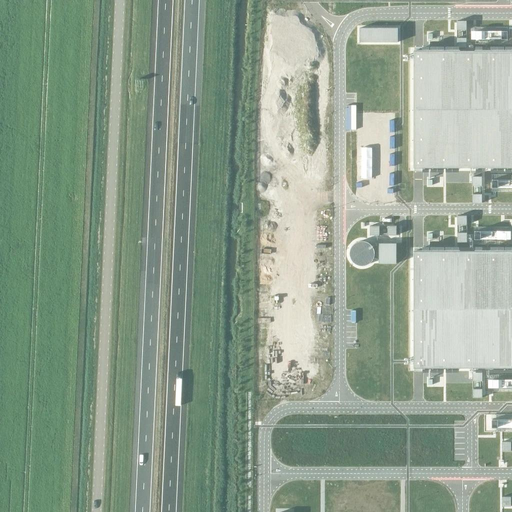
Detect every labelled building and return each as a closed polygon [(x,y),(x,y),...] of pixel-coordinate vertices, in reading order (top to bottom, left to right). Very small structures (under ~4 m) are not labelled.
[(458,28),(467,29),(467,20),(458,20),(458,28)] [(360,42),(398,43),(398,27),(360,26),(360,42)] [(457,45),(466,46),(467,37),(457,37),(457,45)] [(310,62),(311,41),(298,41),(298,59),(287,59),(287,61),(310,62)] [(511,51),(414,52),(414,167),(511,167),(511,51)] [(309,127),(287,127),(287,168),(309,168),(309,127)] [(472,184),(482,184),(482,175),(472,175),(472,184)] [(420,176),(420,186),(438,186),(437,176),(420,176)] [(511,176),(484,178),(485,189),(511,187),(511,176)] [(473,202),(483,202),(483,193),(473,193),(473,202)] [(458,223),(467,223),(467,215),(458,215),(458,223)] [(362,223),(362,233),(371,233),(371,223),(362,223)] [(380,224),(381,232),(389,232),(389,224),(380,224)] [(458,241),(467,241),(467,232),(458,232),(458,241)] [(344,239),(343,264),(366,265),(367,240),(344,239)] [(389,241),(371,241),(371,261),(389,262),(389,241)] [(511,251),(414,251),(414,367),(511,367),(511,251)] [(465,369),(465,380),(475,380),(475,369),(465,369)] [(511,387),(511,376),(486,377),(487,388),(511,387)] [(465,395),(475,396),(475,387),(465,386),(465,395)] [(307,416),(307,429),(328,430),(328,423),(323,423),(323,416),(307,416)] [(511,426),(511,416),(483,417),(484,427),(511,426)] [(306,443),(306,426),(292,426),(293,433),(288,433),(288,443),(306,443)] [(494,450),(503,450),(504,440),(495,439),(494,450)] [(307,449),(295,449),(295,461),(307,461),(307,449)] [(494,494),(494,504),(503,504),(503,494),(494,494)] [(371,508),(385,508),(385,496),(372,496),(371,508)]
